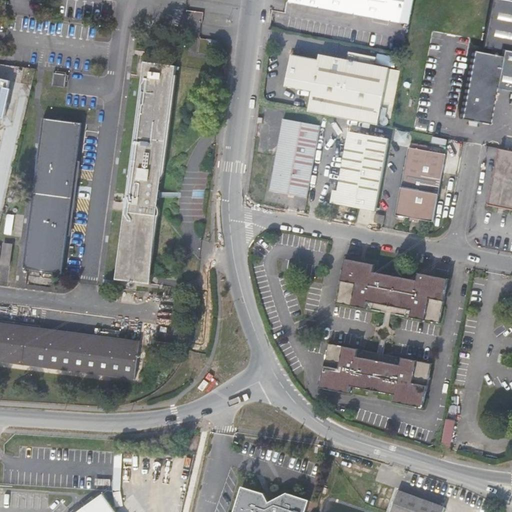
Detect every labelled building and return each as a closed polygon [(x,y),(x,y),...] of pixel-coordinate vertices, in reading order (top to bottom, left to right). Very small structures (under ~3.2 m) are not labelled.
[(285,0),(285,2),(396,22),(400,0),(285,0)] [(472,123),(478,124),(490,126),(497,90),(511,92),(511,2),(501,0),(495,0),(485,50),(493,51),(492,56),(475,53),(462,120),(472,123)] [(210,42),(225,65),(226,55),(218,43),(210,42)] [(348,52),(347,60),(375,66),(376,58),(348,52)] [(321,114),(322,114),(365,123),(378,125),(379,116),(389,68),(375,66),(347,60),(320,54),(319,59),(290,53),(283,85),(312,91),(309,111),(321,114)] [(146,64),(118,281),(152,286),(153,283),(150,282),(177,68),(146,64)] [(399,71),(389,68),(379,116),(390,118),(399,71)] [(66,88),(68,76),(55,74),(53,86),(66,88)] [(0,121),(1,122),(10,81),(0,78),(0,121)] [(64,275),(84,125),(45,120),(25,270),(64,275)] [(312,163),(319,126),(282,120),(269,192),(306,199),(312,163)] [(385,157),(389,139),(349,132),(339,192),(333,191),(331,204),(375,212),(385,157)] [(396,216),(411,219),(420,221),(433,223),(445,155),(408,148),(396,216)] [(511,152),(501,150),(490,206),(511,210),(511,152)] [(384,216),(375,214),(373,223),(382,224),(384,216)] [(15,217),(9,216),(6,236),(13,236),(15,217)] [(14,247),(5,246),(3,267),(11,269),(14,247)] [(393,317),(442,328),(451,281),(420,275),(419,282),(376,273),(377,266),(347,259),(338,306),(387,316),(385,323),(391,325),(393,317)] [(138,382),(142,347),(142,344),(116,341),(34,330),(0,325),(0,365),(11,367),(138,382)] [(394,406),(425,412),(434,367),(385,357),(386,349),(380,348),(379,355),(329,345),(320,390),(350,397),(352,389),(396,398),(394,406)] [(448,423),(444,441),(453,443),(456,425),(448,423)] [(453,443),(444,441),(442,450),(451,452),(453,443)] [(391,511),(443,511),(446,505),(398,489),(391,511)] [(302,511),(305,501),(285,495),(266,504),(261,496),(239,490),(232,511),(302,511)] [(120,511),(107,493),(80,511),(120,511)]
